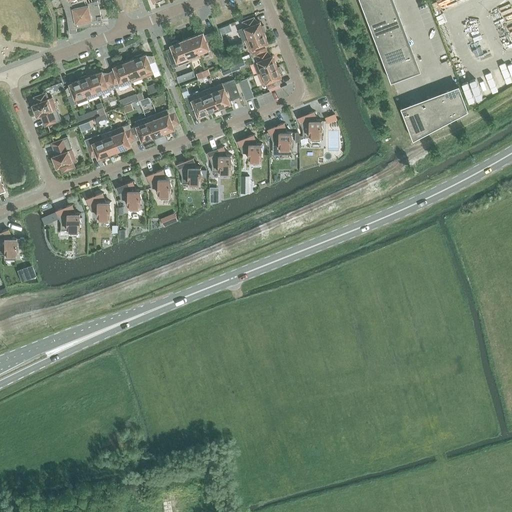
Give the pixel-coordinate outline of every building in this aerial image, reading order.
[(80,0),(64,6),(67,17),(100,10),(98,4),(97,0),(96,0),(93,1),(87,3),(85,0),(80,0)] [(361,0),(365,9),(388,0),(361,0)] [(388,0),(365,9),(370,23),(398,12),(393,0),(388,0)] [(100,10),(67,17),(68,27),(68,38),(69,38),(69,33),(77,33),(77,32),(76,32),(76,27),(92,26),(91,25),(91,26),(90,21),(97,20),(101,19),(101,15),(100,10)] [(370,23),(375,37),(403,27),(398,12),(370,23)] [(245,39),(245,40),(264,32),(264,31),(265,30),(263,25),(262,26),(260,21),(256,23),(254,17),(242,22),(249,38),(245,39)] [(375,37),(380,51),(409,41),(403,27),(375,37)] [(203,32),(192,36),(198,53),(209,48),(207,41),(212,39),(210,33),(204,35),(203,32)] [(245,40),(251,57),(267,50),(265,45),(268,43),(264,32),(245,40)] [(192,36),(181,40),(189,61),(190,60),(188,57),(198,53),(192,36)] [(189,61),(181,40),(177,42),(177,40),(171,42),(172,44),(170,44),(172,48),(166,50),(172,67),(189,61)] [(380,51),(386,65),(414,55),(409,41),(380,51)] [(251,57),(258,73),(277,66),(273,55),(269,56),(267,50),(251,57)] [(136,58),(143,77),(153,73),(150,63),(155,61),(153,55),(147,58),(146,54),(141,56),(141,54),(135,56),(136,58)] [(414,55),(386,65),(392,81),(392,80),(392,79),(419,69),(414,55)] [(136,58),(125,62),(131,77),(131,78),(132,82),(143,77),(136,58)] [(115,70),(110,72),(116,88),(132,82),(131,78),(131,77),(125,62),(123,63),(122,61),(117,63),(118,65),(113,66),(115,70)] [(231,64),(228,65),(231,71),(240,68),(239,66),(237,62),(232,64),(231,64)] [(277,66),(258,73),(262,84),(266,83),(268,88),(280,84),(278,78),(281,77),(279,72),(281,72),(279,66),(277,67),(277,66)] [(102,71),(91,75),(99,94),(116,88),(110,72),(103,74),(102,71)] [(184,74),(176,77),(178,83),(187,79),(184,74)] [(82,79),(81,79),(88,98),(99,94),(91,75),(87,77),(86,75),(81,77),(82,79)] [(71,87),(65,89),(69,101),(71,105),(77,103),(88,98),(81,79),(69,83),(71,87)] [(228,81),(212,87),(219,108),(230,103),(229,100),(235,97),(240,95),(237,87),(234,79),(228,81)] [(146,86),(149,94),(157,90),(154,83),(146,86)] [(459,86),(439,93),(449,119),(468,109),(468,108),(467,109),(459,86)] [(212,87),(201,91),(209,112),(219,108),(212,87)] [(251,89),(242,92),(245,100),(254,97),(251,89)] [(188,96),(184,98),(191,115),(196,112),(198,116),(209,112),(201,91),(190,95),(188,96)] [(33,104),(33,106),(31,106),(33,112),(35,111),(37,115),(40,114),(45,126),(61,120),(52,97),(48,98),(46,92),(34,97),(36,103),(33,104)] [(136,93),(120,100),(122,106),(131,102),(139,100),(136,93)] [(439,93),(421,100),(432,129),(449,119),(439,93)] [(432,129),(421,100),(403,107),(402,105),(401,106),(413,139),(432,129)] [(131,102),(122,106),(125,113),(134,109),(131,102)] [(167,109),(157,113),(158,116),(165,132),(169,131),(175,128),(173,125),(179,123),(173,107),(167,109)] [(92,110),(80,115),(82,119),(94,114),(92,110)] [(317,120),(314,111),(298,117),(303,129),(303,136),(311,136),(311,141),(320,141),(320,136),(322,136),(322,120),(317,120)] [(96,115),(96,118),(99,125),(109,121),(108,118),(105,112),(100,114),(96,115)] [(157,113),(146,117),(147,121),(148,121),(154,137),(165,132),(158,116),(157,113)] [(324,117),(327,123),(337,119),(335,113),(324,117)] [(136,126),(131,128),(136,139),(141,138),(142,140),(142,141),(154,137),(148,121),(147,121),(146,117),(135,122),(136,126)] [(284,123),(268,129),(273,141),(273,143),(273,152),(290,152),(290,148),(292,148),(291,132),(287,132),(284,123)] [(129,124),(113,130),(120,149),(121,149),(122,151),(127,149),(126,147),(131,145),(129,142),(136,139),(131,128),(130,128),(129,124)] [(113,130),(102,134),(109,154),(120,149),(113,130)] [(102,133),(85,140),(87,145),(86,145),(91,157),(97,154),(98,158),(109,154),(102,134),(102,133)] [(257,143),(254,135),(238,141),(242,153),(249,153),(249,160),(261,160),(261,143),(257,143)] [(52,156),(54,160),(52,161),(54,166),(56,166),(57,167),(60,166),(63,172),(74,167),(72,161),(76,160),(67,137),(52,143),(56,155),(52,156)] [(226,155),(223,146),(207,152),(212,164),(212,171),(231,171),(231,155),(226,155)] [(182,176),(182,183),(201,183),(201,175),(201,169),(201,166),(196,166),(193,158),(177,164),(182,176)] [(166,178),(163,169),(147,176),(152,188),(158,188),(159,195),(160,195),(160,199),(169,199),(169,195),(171,195),(171,178),(166,178)] [(249,176),(240,176),(240,184),(249,184),(249,176)] [(117,187),(121,199),(128,199),(128,206),(130,206),(130,211),(139,211),(139,206),(140,206),(140,190),(136,190),(133,181),(117,187)] [(219,187),(210,187),(209,194),(209,201),(209,202),(219,202),(219,187)] [(86,199),(91,211),(98,211),(98,218),(110,218),(110,201),(106,201),(102,193),(86,199)] [(56,210),(61,222),(61,229),(69,229),(69,234),(79,234),(79,229),(80,229),(80,213),(75,213),(72,204),(56,210)] [(47,214),(42,216),(44,224),(50,221),(47,214)] [(167,217),(161,219),(164,227),(170,225),(167,217)] [(0,254),(3,254),(3,259),(15,259),(15,238),(11,238),(8,229),(0,231),(0,254)] [(33,267),(20,272),(23,279),(35,275),(33,267)]
